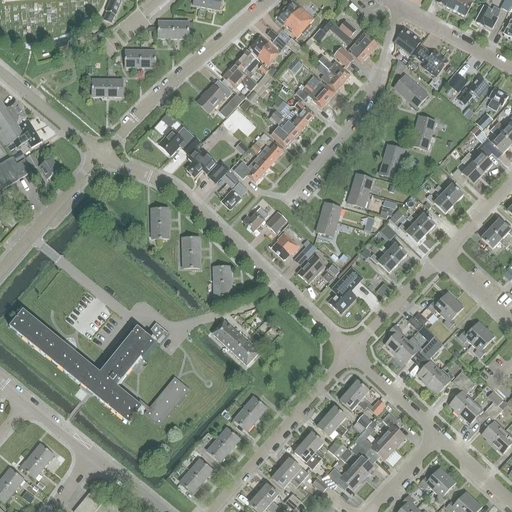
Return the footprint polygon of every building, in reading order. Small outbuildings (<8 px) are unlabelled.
[(125,0),(129,1),(129,0),(111,0),(106,13),(107,13),(103,21),(111,24),(115,16),(122,0),(125,0)] [(206,9),(208,0),(194,0),(193,7),(206,9)] [(220,12),(222,0),(208,0),(206,9),(220,12)] [(438,0),(436,4),(445,9),(445,8),(465,18),(473,2),(468,0),(438,0)] [(511,1),(509,0),(505,0),(500,9),(508,13),(511,5),(511,1)] [(313,29),(309,25),(313,20),(292,1),(275,20),(274,22),(274,23),(277,26),(283,31),(284,30),(287,27),(291,31),(290,33),(297,39),(301,34),(305,38),(313,29)] [(498,15),(500,11),(495,9),(493,13),(491,12),(492,12),(484,8),(475,23),(483,28),(484,26),(492,30),(497,20),(499,16),(498,15)] [(368,56),(354,43),(353,44),(326,20),(318,29),(324,36),(329,31),(349,49),(346,52),(360,65),(368,56)] [(356,30),(345,21),(338,30),(349,39),(356,30)] [(173,40),(174,23),(159,23),(158,40),(173,40)] [(188,40),(189,23),(174,23),(173,40),(188,40)] [(410,57),(421,42),(405,30),(394,44),(410,57)] [(354,43),(368,56),(377,46),(363,33),(354,43)] [(321,39),(315,34),(312,38),(317,43),(321,39)] [(260,37),(249,49),(268,67),(280,54),(260,37)] [(284,46),(285,45),(276,38),(271,44),(281,52),(285,47),(284,46)] [(302,48),(306,52),(314,43),(310,39),(302,48)] [(284,46),(285,47),(295,55),(301,49),(290,40),(285,45),(284,46)] [(55,46),(59,58),(73,54),(71,49),(69,42),(55,46)] [(80,43),(71,49),(73,54),(83,47),(80,43)] [(434,52),(430,57),(429,56),(430,54),(420,47),(413,57),(424,66),(422,69),(436,79),(442,71),(449,63),(434,52)] [(353,61),(340,49),(333,57),(346,69),(353,61)] [(140,69),(141,52),(126,52),(125,69),(140,69)] [(140,69),(156,69),(156,52),(141,52),(140,69)] [(252,76),(250,74),(259,63),(247,52),(235,65),(247,76),(250,79),(252,76)] [(318,62),(320,64),(332,74),(343,85),(351,77),(335,63),(332,67),(322,58),(318,62)] [(295,60),(287,69),(295,75),(302,67),(295,60)] [(343,85),(332,74),(320,64),(315,69),(323,76),(320,79),(324,83),(336,93),(343,85)] [(250,79),(247,76),(235,65),(223,79),(235,90),(240,85),(249,93),(256,85),(249,79),(250,79)] [(268,71),(262,66),(258,70),(264,75),(268,71)] [(451,67),(448,70),(445,73),(450,77),(453,74),(456,71),(451,67)] [(277,72),(273,68),(268,74),(273,78),(277,72)] [(287,83),(293,76),(286,70),(280,78),(287,83)] [(467,84),(456,74),(446,85),(457,94),(467,84)] [(405,100),(416,87),(405,77),(394,90),(405,100)] [(478,99),(489,87),(479,79),(469,91),(467,90),(458,101),(464,106),(473,95),(478,99)] [(107,98),(108,81),(93,81),(92,98),(107,98)] [(107,98),(123,98),(123,81),(108,81),(107,98)] [(326,86),(325,88),(319,83),(313,89),(308,84),(304,88),(303,87),(296,95),(304,102),(308,97),(313,101),(312,102),(321,110),(335,94),(326,86)] [(227,100),(231,95),(220,85),(216,89),(213,87),(197,104),(209,115),(225,98),(227,100)] [(405,100),(416,110),(428,97),(416,87),(405,100)] [(500,106),(502,107),(508,98),(495,90),(489,99),(492,101),(488,108),(496,113),(500,106)] [(258,98),(252,93),(246,100),(252,105),(258,98)] [(242,102),(235,96),(227,105),(233,111),(242,102)] [(18,128),(27,122),(25,120),(27,119),(16,102),(6,109),(0,100),(0,140),(5,148),(12,143),(23,136),(18,128)] [(250,107),(245,102),(239,108),(244,114),(250,107)] [(289,108),(283,103),(275,111),(282,117),(289,108)] [(306,109),(305,110),(297,103),(293,108),(295,110),(292,113),(291,112),(287,117),(285,115),(282,117),(300,133),(315,117),(306,109)] [(237,109),(227,119),(235,126),(237,124),(247,133),(255,125),(237,109)] [(469,111),(464,117),(468,121),(474,114),(469,111)] [(300,133),(282,117),(282,118),(275,112),(268,120),(277,128),(278,127),(281,131),(293,142),(300,133)] [(481,120),(488,126),(493,121),(487,115),(481,120)] [(167,117),(162,122),(169,129),(174,124),(167,117)] [(511,117),(508,122),(511,124),(505,130),(498,123),(494,127),(511,144),(511,117)] [(415,132),(431,137),(435,123),(419,118),(415,132)] [(31,149),(42,143),(28,121),(27,122),(18,128),(23,136),(12,143),(16,150),(27,142),(31,149)] [(281,131),(278,127),(277,128),(270,136),(286,150),(293,142),(281,131)] [(470,133),(476,138),(482,132),(476,127),(470,133)] [(475,139),(482,145),(492,155),(497,150),(503,155),(511,145),(511,144),(494,127),(490,132),(497,138),(492,144),(487,140),(484,134),(482,132),(476,138),(475,139)] [(171,157),(180,147),(182,149),(182,150),(189,157),(191,154),(200,145),(200,144),(193,138),(184,129),(178,136),(172,131),(158,146),(171,157)] [(427,152),(431,137),(415,132),(411,147),(427,152)] [(235,150),(243,156),(248,150),(241,143),(235,150)] [(270,168),(284,151),(276,144),(270,150),(267,147),(258,157),(270,168)] [(260,150),(254,145),(249,151),(255,156),(260,150)] [(487,160),(492,155),(482,145),(477,150),(481,155),(476,160),(469,154),(465,158),(483,176),(493,166),(487,160)] [(400,166),(404,152),(388,147),(384,161),(400,166)] [(201,172),(206,176),(217,165),(203,152),(201,154),(197,150),(188,160),(192,164),(186,171),(195,179),(201,172)] [(23,159),(24,159),(21,153),(13,158),(17,164),(24,160),(23,159)] [(33,170),(39,166),(33,155),(26,159),(33,170)] [(270,168),(258,157),(248,168),(242,163),(233,173),(242,181),(246,176),(255,184),(270,168)] [(473,186),(483,176),(465,158),(461,162),(467,169),(462,175),(458,170),(453,176),(463,185),(468,180),(473,186)] [(0,188),(2,192),(32,173),(25,161),(17,166),(13,159),(0,166),(0,188)] [(47,181),(60,173),(52,160),(39,168),(47,181)] [(396,181),(400,166),(384,161),(379,176),(396,181)] [(220,180),(221,179),(222,177),(228,171),(229,170),(222,163),(208,178),(215,185),(220,180)] [(451,183),(455,178),(441,168),(437,173),(451,183)] [(238,181),(228,171),(222,177),(221,179),(220,180),(231,189),(238,181)] [(373,181),(358,176),(356,176),(352,190),(368,195),(373,181)] [(230,212),(238,203),(239,204),(241,201),(241,200),(240,199),(247,192),(239,184),(232,192),(221,204),(230,212)] [(454,206),(463,197),(452,186),(445,193),(438,187),(435,190),(442,197),(443,195),(454,206)] [(364,210),(368,195),(352,190),(348,205),(364,210)] [(445,215),(454,206),(443,195),(442,197),(436,202),(430,196),(426,199),(433,206),(434,205),(445,215)] [(418,201),(413,196),(410,199),(416,204),(418,201)] [(8,207),(11,203),(5,198),(2,202),(8,207)] [(384,201),(383,207),(395,211),(397,205),(384,201)] [(337,224),(341,209),(325,205),(321,219),(337,224)] [(245,225),(253,233),(269,217),(260,209),(256,213),(249,221),(248,219),(246,219),(243,222),(243,224),(245,225)] [(379,219),(386,221),(389,210),(382,209),(379,219)] [(152,225),(169,225),(168,210),(151,210),(152,225)] [(286,222),(277,213),(264,226),(274,235),(286,222)] [(426,236),(435,226),(424,216),(417,223),(410,217),(407,220),(414,226),(415,225),(426,236)] [(370,233),(374,220),(368,218),(364,231),(370,233)] [(397,222),(392,218),(389,221),(394,226),(397,222)] [(333,238),(337,224),(321,219),(316,234),(333,238)] [(501,241),(503,240),(508,234),(511,237),(511,231),(511,230),(510,231),(499,221),(490,230),(501,241)] [(152,240),(169,240),(169,225),(152,225),(152,240)] [(417,245),(426,236),(415,225),(414,226),(408,232),(401,226),(398,229),(405,236),(406,235),(417,245)] [(380,233),(390,242),(395,236),(386,227),(380,233)] [(509,246),(503,240),(501,241),(490,230),(481,240),(493,250),(499,243),(506,249),(509,246)] [(271,250),(284,262),(286,260),(289,263),(296,255),(294,254),(299,249),(284,235),(278,241),(279,242),(271,250)] [(183,255),(200,254),(199,239),(182,240),(183,255)] [(305,249),(301,254),(308,260),(317,250),(310,244),(305,249)] [(398,265),(407,256),(396,245),(389,253),(382,246),(379,250),(385,256),(387,255),(398,265)] [(371,256),(365,250),(360,256),(366,261),(371,256)] [(183,270),(200,269),(200,254),(183,255),(183,270)] [(348,259),(343,255),(339,261),(343,264),(348,259)] [(389,275),(398,265),(387,255),(385,256),(380,262),(373,255),(370,259),(377,265),(378,264),(389,275)] [(325,268),(312,256),(296,275),(308,286),(325,268)] [(335,277),(339,273),(332,267),(328,271),(335,277)] [(214,284),(231,283),(231,268),(213,269),(214,284)] [(337,284),(331,290),(336,295),(328,303),(341,315),(356,299),(350,293),(363,280),(352,269),(337,284)] [(511,273),(509,270),(503,276),(508,282),(511,278),(511,273)] [(214,299),(231,298),(231,283),(214,284),(214,299)] [(385,284),(377,293),(383,298),(391,290),(385,284)] [(441,317),(456,301),(448,293),(436,306),(433,303),(427,309),(433,315),(436,312),(441,317)] [(452,322),(464,309),(456,301),(441,317),(446,322),(444,325),(450,330),(455,324),(452,322)] [(137,328),(100,374),(23,311),(10,328),(129,425),(143,408),(147,412),(144,416),(160,428),(190,391),(175,378),(150,408),(140,400),(137,404),(117,388),(141,359),(143,361),(155,345),(157,347),(168,334),(156,324),(146,336),(137,328)] [(427,322),(420,315),(415,320),(422,327),(427,322)] [(421,328),(411,318),(407,323),(417,332),(421,328)] [(221,343),(233,330),(224,322),(212,335),(221,343)] [(472,346),(487,330),(479,323),(467,336),(464,333),(458,339),(464,344),(467,342),(472,346)] [(408,342),(400,335),(401,333),(395,327),(389,333),(394,337),(385,346),(390,351),(389,352),(394,357),(408,342)] [(422,337),(427,331),(424,328),(419,333),(422,337)] [(229,351),(241,338),(233,330),(221,343),(229,351)] [(483,351),(495,338),(487,330),(472,346),(477,351),(474,354),(480,359),(486,354),(483,351)] [(238,359),(250,346),(241,338),(229,351),(238,359)] [(401,361),(406,366),(421,349),(417,346),(419,344),(412,338),(408,342),(394,357),(400,362),(401,361)] [(424,358),(438,343),(434,338),(420,353),(424,358)] [(428,362),(438,351),(442,347),(438,343),(424,358),(428,362)] [(247,367),(259,354),(250,346),(238,359),(247,367)] [(427,387),(440,372),(430,363),(417,376),(422,381),(421,382),(427,387)] [(433,391),(438,396),(454,378),(448,373),(445,377),(440,372),(427,387),(432,392),(433,391)] [(456,388),(466,378),(461,373),(452,384),(456,388)] [(475,386),(470,381),(466,378),(456,388),(462,393),(449,406),(454,411),(454,412),(459,417),(472,402),(465,396),(475,386)] [(348,392),(367,409),(370,405),(363,399),(369,393),(357,382),(348,392)] [(364,412),(367,409),(348,392),(340,402),(351,413),(357,406),(364,412)] [(493,393),(488,398),(493,403),(498,408),(503,402),(499,398),(493,393)] [(257,421),(267,410),(254,399),(244,410),(257,421)] [(374,409),(371,412),(376,417),(385,407),(380,402),(374,409)] [(470,426),(483,412),(472,402),(459,417),(464,422),(465,421),(470,426)] [(502,412),(507,406),(503,402),(498,408),(488,418),(493,422),(502,412)] [(484,413),(488,418),(498,408),(493,403),(484,413)] [(326,418),(344,434),(347,431),(340,425),(346,419),(334,408),(326,418)] [(247,433),(257,421),(244,410),(234,421),(247,433)] [(356,422),(365,430),(371,423),(362,415),(356,422)] [(382,438),(395,450),(405,439),(394,429),(398,424),(389,415),(383,422),(390,429),(382,438)] [(342,438),(344,434),(326,418),(317,428),(329,438),(335,432),(342,438)] [(364,430),(365,430),(356,422),(351,428),(360,435),(364,430)] [(491,447),(505,433),(494,423),(482,436),(487,441),(486,442),(491,447)] [(230,452),(240,441),(227,430),(217,441),(230,452)] [(502,456),(511,444),(511,439),(505,433),(491,447),(496,452),(497,451),(502,456)] [(303,444),(322,460),(325,457),(318,451),(324,444),(312,434),(303,444)] [(395,450),(382,438),(374,447),(364,438),(357,445),(371,458),(375,453),(385,462),(395,450)] [(220,464),(230,452),(217,441),(207,452),(220,464)] [(331,446),(342,455),(347,450),(335,441),(331,446)] [(312,472),(322,460),(303,444),(294,454),(306,464),(305,466),(312,472)] [(367,462),(371,458),(357,445),(351,451),(359,459),(350,468),(364,480),(374,469),(367,462)] [(44,468),(54,457),(40,446),(31,457),(44,468)] [(340,458),(342,455),(331,446),(326,451),(337,461),(340,458)] [(340,458),(345,462),(351,454),(347,450),(342,455),(340,458)] [(35,480),(44,468),(31,457),(21,469),(35,480)] [(301,469),(300,470),(289,460),(280,470),(299,486),(308,476),(301,469)] [(203,483),(213,472),(200,461),(190,472),(203,483)] [(353,492),(364,480),(350,468),(342,477),(334,470),(328,477),(326,475),(322,480),(320,482),(328,488),(332,492),(338,486),(342,481),(353,492)] [(433,492),(448,476),(440,469),(428,482),(425,479),(419,485),(425,490),(428,488),(433,492)] [(14,493),(23,481),(10,470),(1,482),(14,493)] [(296,489),(299,486),(280,470),(272,480),(284,490),(289,483),(296,489)] [(193,495),(203,483),(190,472),(180,484),(193,495)] [(448,476),(433,492),(438,497),(436,500),(442,505),(447,500),(444,497),(456,484),(448,476)] [(328,488),(320,482),(318,480),(313,486),(322,494),(328,488)] [(0,500),(4,504),(14,493),(1,482),(0,482),(0,500)] [(40,483),(36,487),(42,491),(45,487),(40,483)] [(258,496),(276,511),(279,509),(272,503),(278,496),(266,486),(258,496)] [(26,493),(22,498),(30,505),(34,499),(26,493)] [(454,511),(463,511),(474,501),(466,493),(454,506),(451,503),(445,509),(448,511),(453,511),(454,511)] [(95,511),(102,504),(90,494),(75,511),(95,511)] [(298,508),(302,503),(292,495),(288,500),(298,508)] [(270,511),(276,511),(258,496),(249,506),(256,511),(264,511),(267,509),(270,511)] [(414,511),(417,510),(412,505),(414,502),(408,497),(402,502),(406,505),(399,511),(414,511)] [(293,511),(298,508),(288,500),(284,504),(293,511)] [(478,511),(482,508),(474,501),(463,511),(478,511)]
